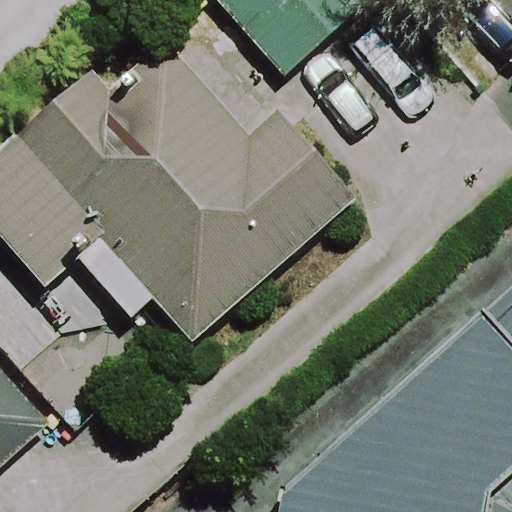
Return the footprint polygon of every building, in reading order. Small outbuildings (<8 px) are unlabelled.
[(38,0),(68,33),(104,0),(38,0)] [(366,19),(348,0),(214,0),(290,85),(366,19)] [(260,140),(174,41),(99,106),(87,92),(0,166),(0,240),(46,294),(79,265),(134,328),(159,306),(198,351),(363,208),(285,118),(260,140)] [(511,511),(511,328),(511,327),(318,497),(316,511),(511,511)] [(0,483),(52,438),(0,377),(0,483)]
